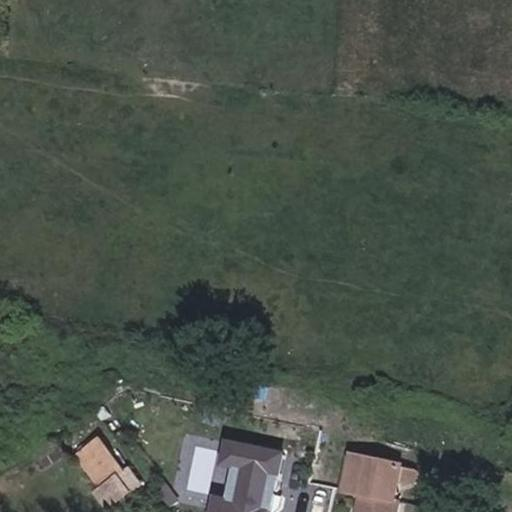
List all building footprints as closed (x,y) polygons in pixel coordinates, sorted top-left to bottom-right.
[(219,511),(282,511),(283,508),(274,507),(280,474),(292,476),(297,449),(234,438),(229,463),(242,466),(237,497),(222,495),(219,511)] [(126,475),(103,442),(82,458),(106,490),(126,475)] [(399,511),(401,504),(397,503),(401,484),(416,487),(419,470),(354,457),(347,493),(362,496),(358,511),(399,511)] [(220,493),(237,494),(238,466),(221,465),(220,493)] [(111,509),(144,486),(133,470),(126,475),(106,490),(100,494),(111,509)]
